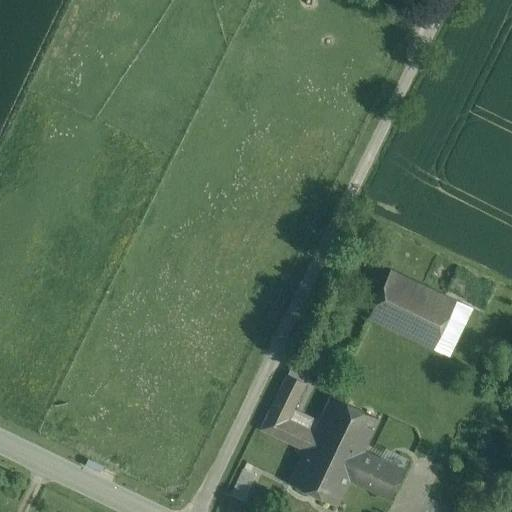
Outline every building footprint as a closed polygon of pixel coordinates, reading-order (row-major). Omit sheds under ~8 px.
[(471,307),(391,269),(368,317),(448,355),(471,307)] [(287,374),(305,383),(316,360),(298,351),(287,374)] [(287,374),(261,428),(305,449),(314,431),(288,419),(305,383),(287,374)] [(379,419),(331,395),(316,427),(364,450),(379,419)] [(364,450),(316,427),(314,431),(305,449),(290,482),(338,505),(350,479),(389,498),(403,469),(381,458),(364,450)] [(381,458),(403,469),(409,457),(386,447),(381,458)] [(231,493),(245,499),(256,471),(242,466),(231,493)] [(248,496),(268,505),(277,485),(257,476),(248,496)]
